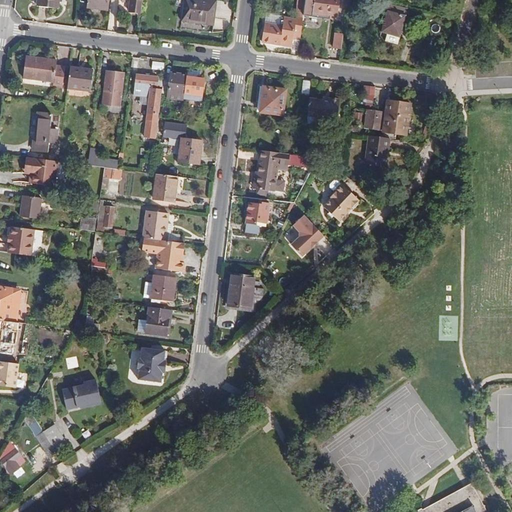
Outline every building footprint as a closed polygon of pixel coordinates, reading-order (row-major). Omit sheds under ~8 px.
[(59,0),(38,0),(37,6),(58,9),(59,0)] [(109,0),(88,0),(87,8),(108,11),(109,0)] [(130,0),(129,12),(141,14),(142,0),(130,0)] [(216,0),(183,0),(181,22),(213,26),(216,0)] [(298,0),(296,16),(303,18),(304,15),(305,0),(298,0)] [(305,0),(304,15),(327,18),(327,15),(338,16),(340,0),(305,0)] [(389,4),(387,11),(405,16),(407,9),(389,4)] [(350,16),(357,15),(356,7),(349,8),(350,16)] [(405,16),(387,11),(381,32),(387,34),(385,41),(397,45),(406,16),(405,16)] [(266,13),(265,23),(280,25),(281,17),(281,16),(266,13)] [(294,38),(300,39),(303,18),(296,16),(295,19),(284,17),(284,18),(281,17),(280,25),(265,23),(262,42),(281,45),(281,43),(293,45),(294,38)] [(341,49),(343,33),(334,32),(332,49),(341,49)] [(281,45),(292,47),(292,50),(299,51),(300,39),(294,38),(293,45),(281,43),(281,45)] [(26,56),(23,78),(54,82),(53,87),(63,88),(65,66),(56,65),(57,60),(26,56)] [(94,70),(70,67),(67,88),(91,91),(94,70)] [(186,77),(199,79),(201,70),(187,68),(186,75),(186,77)] [(124,73),(106,71),(102,104),(120,107),(124,73)] [(170,73),(170,75),(164,74),(163,78),(162,89),(161,93),(168,94),(167,98),(183,100),(183,98),(201,101),(202,96),(205,79),(199,79),(186,77),(186,75),(170,73)] [(161,93),(162,89),(151,88),(151,85),(158,86),(159,78),(136,75),(134,95),(149,97),(143,138),(155,139),(161,93)] [(163,78),(159,78),(158,86),(151,85),(151,88),(162,89),(163,78)] [(377,98),(374,84),(365,86),(368,99),(377,98)] [(287,89),(263,86),(260,113),(283,116),(287,89)] [(315,112),(314,117),(314,120),(337,123),(340,99),(330,98),(329,101),(322,99),(309,98),(308,111),(315,112)] [(411,104),(387,100),(383,132),(407,136),(411,104)] [(366,110),(364,128),(380,130),(383,112),(366,110)] [(52,114),(40,113),(38,141),(34,141),(33,151),(48,152),(49,143),(57,144),(58,130),(51,129),(52,114)] [(188,125),(165,122),(163,136),(181,139),(178,162),(199,165),(202,141),(185,139),(188,125)] [(390,139),(369,135),(365,164),(386,167),(390,139)] [(99,149),(90,148),(88,165),(105,168),(108,168),(109,159),(98,157),(99,149)] [(313,168),(319,158),(293,154),(280,153),(261,150),(258,172),(256,189),(257,189),(267,190),(274,191),(275,190),(284,192),(286,181),(276,180),(278,167),(278,163),(288,165),(313,168)] [(126,153),(119,152),(118,160),(118,169),(122,170),(127,170),(127,166),(124,166),(126,153)] [(46,160),(26,157),(24,168),(34,170),(32,183),(54,186),(57,161),(58,161),(59,156),(46,154),(46,160)] [(118,169),(118,160),(109,159),(108,168),(118,169)] [(34,170),(24,168),(24,173),(30,174),(29,183),(32,183),(34,170)] [(122,170),(118,169),(108,168),(105,168),(103,178),(109,179),(121,180),(122,170)] [(175,203),(178,177),(156,174),(153,200),(175,203)] [(329,187),(333,191),(333,195),(331,198),(323,207),(339,221),(351,207),(354,207),(357,203),(357,200),(358,199),(336,180),(334,180),(330,184),(329,187)] [(42,198),(23,196),(20,217),(39,219),(42,198)] [(99,201),(89,199),(88,210),(97,212),(99,201)] [(103,200),(102,200),(101,200),(97,231),(103,232),(104,227),(112,228),(115,208),(102,206),(103,200)] [(259,204),(249,203),(246,223),(245,233),(258,234),(260,226),(266,227),(267,224),(270,203),(260,202),(259,204)] [(143,238),(167,241),(167,242),(168,234),(166,233),(169,214),(146,211),(143,238)] [(303,257),(326,236),(305,214),(293,225),(301,234),(291,244),(303,257)] [(80,230),(95,231),(96,219),(81,217),(80,230)] [(9,243),(8,253),(31,256),(34,230),(11,227),(10,237),(9,243)] [(179,262),(179,255),(184,255),(185,244),(184,243),(167,242),(167,241),(143,238),(141,252),(157,254),(155,269),(183,272),(184,263),(183,263),(179,262)] [(100,248),(94,247),(92,264),(92,266),(105,268),(106,262),(99,261),(100,248)] [(279,257),(274,252),(267,259),(279,272),(286,264),(284,262),(279,257)] [(256,277),(231,274),(227,306),(252,309),(253,302),(254,287),(256,277)] [(173,302),(176,278),(154,275),(153,284),(145,283),(143,297),(151,298),(151,299),(173,302)] [(102,278),(93,277),(92,289),(101,290),(102,278)] [(0,320),(16,323),(20,296),(12,295),(13,289),(0,287),(0,320)] [(254,287),(253,302),(261,303),(262,298),(263,296),(264,288),(254,287)] [(171,320),(172,310),(149,307),(147,323),(139,322),(138,332),(146,333),(146,334),(167,336),(169,320),(171,320)] [(85,323),(94,324),(94,316),(86,315),(85,322),(85,323)] [(85,323),(85,322),(75,321),(74,330),(75,330),(84,331),(85,323)] [(84,331),(98,333),(99,325),(94,324),(85,323),(84,331)] [(47,358),(54,362),(55,363),(63,348),(55,344),(47,358)] [(163,373),(164,361),(165,351),(142,348),(141,358),(139,357),(137,369),(139,370),(138,379),(161,382),(163,373)] [(43,364),(50,368),(54,362),(47,358),(43,364)] [(18,364),(0,361),(0,385),(15,388),(18,364)] [(101,403),(96,379),(83,382),(83,385),(62,389),(66,409),(79,406),(88,404),(88,406),(101,403)] [(25,417),(30,426),(36,422),(30,413),(25,417)] [(44,432),(58,454),(69,446),(55,425),(44,432)] [(51,459),(58,454),(44,432),(43,432),(36,437),(51,459)] [(10,441),(0,457),(0,459),(1,460),(6,468),(11,475),(21,468),(19,466),(25,461),(15,449),(16,449),(10,441)] [(419,509),(418,511),(484,511),(486,511),(470,482),(421,510),(420,508),(419,509)]
